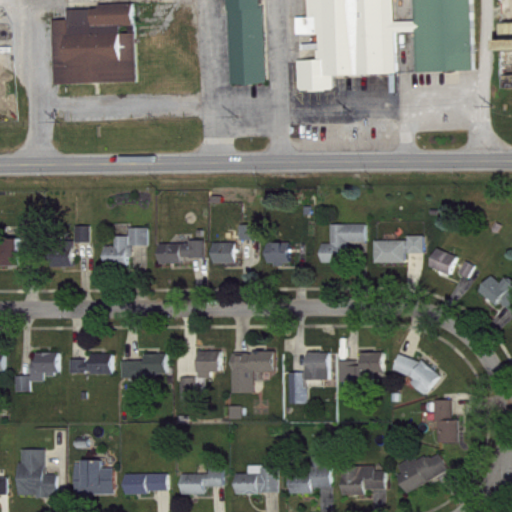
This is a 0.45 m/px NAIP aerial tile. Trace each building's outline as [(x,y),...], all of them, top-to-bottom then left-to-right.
[(226,0),(226,5),(236,5),(238,93),(273,93),(271,1),(268,1),(267,0),(226,0)] [(480,0),(422,0),(423,29),(403,30),(401,0),(314,0),(315,26),(304,26),(304,43),(326,43),(327,68),(304,69),(305,99),(341,99),(341,84),(405,82),(404,41),(424,40),(425,81),(483,79),(480,0)] [(61,93),(144,91),(143,42),(128,42),(128,34),(141,34),(140,12),(104,13),(104,18),(75,18),(75,28),(59,29),(61,93)] [(50,228),(27,228),(27,246),(50,246),(50,228)] [(263,233),(247,234),(247,249),(263,249),(263,233)] [(373,233),(338,233),(338,252),(329,252),(329,272),(339,271),(339,275),(354,274),(353,251),(373,251),(373,233)] [(97,251),(97,234),(86,235),(87,251),(97,251)] [(155,236),(137,237),(137,254),(155,254),(155,236)] [(432,245),(415,244),(415,250),(382,249),(382,271),(413,272),(413,262),(431,262),(432,245)] [(112,255),(112,275),(135,275),(135,245),(122,245),(122,255),(112,255)] [(6,275),(27,275),(27,247),(5,248),(6,275)] [(167,273),(189,272),(189,267),(212,266),(212,251),(167,251),(167,273)] [(244,252),(222,251),(221,271),(243,272),(244,252)] [(282,277),(297,276),(296,251),(275,252),(275,272),(281,271),(282,277)] [(82,275),(82,254),(63,254),(63,275),(82,275)] [(465,265),(444,257),(437,276),(458,284),(465,265)] [(466,282),(476,287),(482,275),(473,270),(466,282)] [(507,311),(511,315),(511,286),(508,292),(499,284),(486,299),(503,315),(507,311)] [(206,360),(206,387),(219,387),(219,381),(229,381),(229,360),(206,360)] [(240,360),(239,401),(261,402),(262,388),(270,388),(270,380),(282,380),(282,361),(240,360)] [(0,382),(12,382),(12,361),(0,361),(0,382)] [(66,361),(40,362),(40,390),(51,390),(51,382),(66,381),(66,361)] [(337,361),(314,361),(314,381),(297,381),(297,412),(317,412),(317,395),(329,395),(329,389),(337,388),(337,361)] [(346,369),(346,390),(392,389),(392,361),(368,361),(368,369),(346,369)] [(77,369),(77,382),(120,383),(120,363),(98,362),(98,369),(77,369)] [(152,370),(129,369),(129,387),(154,387),(154,383),(175,383),(175,363),(152,362),(152,370)] [(418,391),(432,403),(448,385),(429,368),(424,373),(411,362),(401,374),(419,390),(418,391)] [(38,401),(37,384),(21,385),(22,401),(38,401)] [(203,386),(187,386),(187,410),(203,410),(203,386)] [(444,451),(466,451),(465,428),(459,429),(459,409),(443,409),(444,451)] [(52,458),(29,458),(30,471),(25,471),(26,505),(65,505),(64,483),(53,483),(52,458)] [(405,484),(413,501),(456,481),(446,460),(423,471),(421,466),(406,473),(410,482),(405,484)] [(110,471),(82,470),(82,503),(121,504),(121,477),(110,477),(110,471)] [(298,502),(321,502),(321,496),(339,496),(339,475),(320,474),(320,482),(298,481),(298,502)] [(394,480),(383,480),(382,474),(350,475),(350,504),(373,503),(373,498),(394,498),(394,480)] [(244,502),(286,501),(286,475),(256,476),(256,482),(244,482),(244,502)] [(190,503),(213,503),(213,496),(231,495),(231,476),(217,476),(217,482),(189,483),(190,503)] [(133,483),(133,502),(176,501),(175,482),(133,483)] [(15,487),(0,486),(0,506),(15,506),(15,487)]
